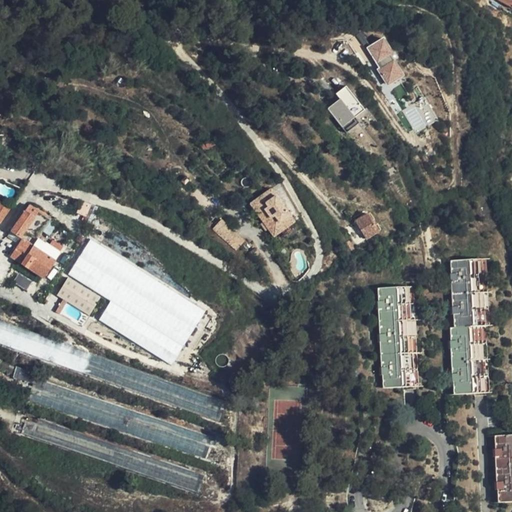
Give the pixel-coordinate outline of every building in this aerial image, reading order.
[(511,0),(497,0),(511,8),(511,0)] [(396,53),(383,33),(367,44),(379,62),(373,67),(381,82),(399,71),(390,58),(396,53)] [(361,105),(343,83),(335,89),(339,97),(328,106),(346,130),(358,118),(352,112),(361,105)] [(415,103),(428,125),(438,119),(425,97),(415,103)] [(293,217),(269,185),(250,200),(274,232),(293,217)] [(13,202),(6,198),(0,207),(0,217),(2,219),(13,202)] [(28,205),(11,230),(33,243),(49,218),(28,205)] [(372,232),(363,214),(350,221),(359,238),(372,232)] [(245,236),(222,216),(215,224),(239,244),(245,236)] [(38,239),(34,247),(54,260),(59,252),(38,239)] [(22,240),(10,257),(14,260),(42,278),(54,260),(22,240)] [(98,321),(174,364),(207,306),(89,240),(69,275),(111,299),(98,321)] [(14,260),(10,257),(0,250),(0,285),(1,286),(14,260)] [(497,396),(489,316),(492,316),(486,258),(449,262),(450,277),(446,277),(447,285),(450,284),(453,311),(447,311),(448,321),(452,320),(454,350),(452,350),(452,357),(455,357),(458,380),(455,380),(455,387),(459,387),(460,400),(497,396)] [(16,283),(29,287),(32,278),(19,274),(16,283)] [(99,300),(68,279),(57,296),(69,304),(88,317),(99,300)] [(420,386),(410,287),(373,291),(374,299),(370,300),(371,310),(375,310),(377,333),(374,334),(375,343),(378,342),(381,368),(378,368),(379,377),(383,377),(384,390),(420,386)] [(69,304),(63,300),(55,311),(61,315),(69,304)] [(215,408),(0,317),(0,345),(205,432),(215,408)] [(209,447),(18,367),(6,395),(198,474),(209,447)] [(199,491),(0,407),(0,428),(193,508),(199,491)] [(511,508),(511,443),(503,445),(504,457),(501,457),(502,465),(505,465),(507,488),(504,488),(504,495),(508,494),(509,509),(511,508)]
